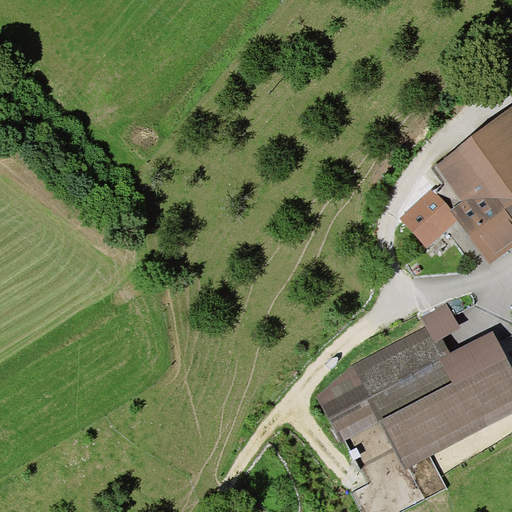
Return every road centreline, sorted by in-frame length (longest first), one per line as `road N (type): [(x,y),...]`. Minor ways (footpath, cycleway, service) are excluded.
road 1 (track): [(213,511),(291,398),(403,291),(502,278)]
road 2 (track): [(403,291),(393,255),(433,147),(511,91)]
